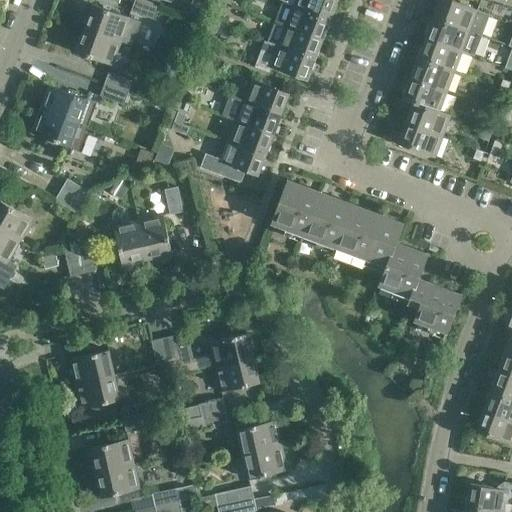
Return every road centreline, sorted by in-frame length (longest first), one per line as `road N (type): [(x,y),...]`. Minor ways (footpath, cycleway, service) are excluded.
road 1 (unclassified): [(508,229),(377,177),(351,156),(402,0)]
road 2 (unclassified): [(426,511),(444,425),(508,229)]
road 3 (unclassified): [(0,349),(30,329),(177,301)]
road 4 (unclassified): [(336,511),(332,458),(279,337)]
road 5 (unclassified): [(39,511),(0,373)]
